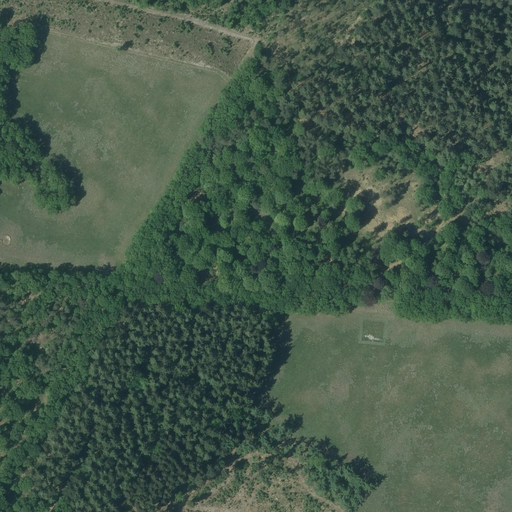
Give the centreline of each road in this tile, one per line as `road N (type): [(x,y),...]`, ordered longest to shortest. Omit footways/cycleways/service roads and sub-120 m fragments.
road 1 (track): [(0,507),(303,0)]
road 2 (track): [(511,307),(0,286)]
